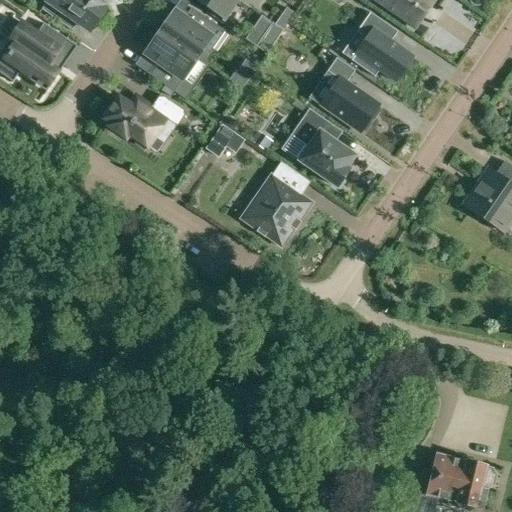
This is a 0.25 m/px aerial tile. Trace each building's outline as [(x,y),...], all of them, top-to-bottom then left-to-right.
[(105,7),(103,6),(94,0),(48,0),(51,2),(46,9),(43,7),(42,8),(69,27),(75,19),(89,29),(105,7)] [(238,0),(196,0),(225,19),(238,0)] [(372,0),(415,29),(434,0),(372,0)] [(160,32),(199,58),(210,66),(211,65),(205,60),(225,30),(192,7),(185,17),(175,10),(160,32)] [(287,8),(275,25),(282,31),(294,13),(287,8)] [(378,71),(394,82),(411,58),(398,48),(399,48),(390,42),(396,32),(369,13),(355,33),(352,37),(362,44),(350,61),(373,78),(378,71)] [(9,39),(14,42),(3,58),(21,70),(30,76),(48,89),(60,71),(50,64),(68,39),(44,22),(37,32),(21,21),(9,39)] [(282,31),(275,25),(272,23),(256,46),(267,54),(282,31)] [(199,58),(160,32),(145,54),(159,64),(152,75),(176,92),(199,58)] [(321,106),(360,133),(379,106),(347,83),(354,71),(336,59),(328,72),(339,80),(321,106)] [(229,80),(242,89),(249,79),(236,70),(229,80)] [(101,115),(111,122),(108,125),(125,137),(127,134),(146,147),(166,118),(177,126),(186,112),(165,97),(156,110),(151,107),(149,110),(136,101),(132,107),(118,98),(111,108),(108,105),(101,115)] [(298,161),(336,187),(349,170),(346,168),(354,156),(327,137),(334,128),(309,111),(300,123),(317,134),(298,161)] [(230,128),(235,121),(227,115),(222,122),(230,128)] [(206,148),(217,156),(225,145),(234,152),(242,141),(222,126),(206,148)] [(270,142),(258,133),(252,142),(264,151),(270,142)] [(462,204),(505,233),(511,223),(511,166),(504,161),(495,174),(487,169),(462,204)] [(309,201),(318,189),(289,169),(280,181),(309,201)] [(241,218),(280,246),(310,204),(271,176),(241,218)] [(494,485),(496,476),(492,469),(436,456),(432,471),(431,478),(422,476),(413,511),(427,511),(432,496),(437,497),(455,502),(460,510),(469,511),(476,508),(482,509),(487,490),(494,485)]
